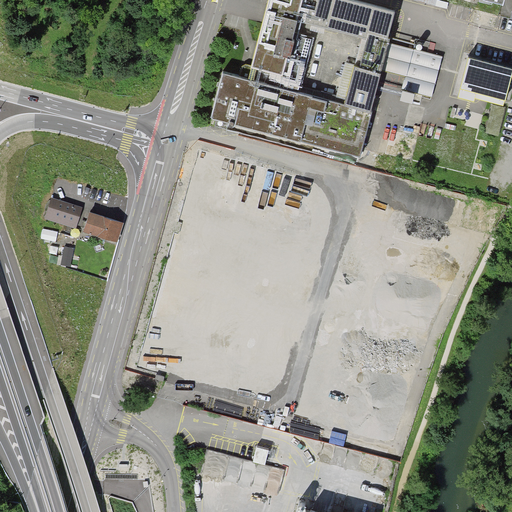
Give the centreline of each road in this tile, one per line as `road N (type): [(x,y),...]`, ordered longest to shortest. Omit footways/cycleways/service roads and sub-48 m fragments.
road 1 (trunk): [(91,511),(0,244)]
road 2 (tertiary): [(162,151),(90,415)]
road 3 (trunk): [(59,511),(0,318)]
road 4 (tertiary): [(167,134),(0,90)]
road 5 (tertiary): [(0,132),(38,120),(162,151)]
road 6 (unknown): [(361,0),(511,41)]
road 7 (residential): [(178,511),(171,470),(155,444),(90,415)]
road 8 (tertiary): [(208,0),(167,134)]
road 9 (trunk): [(0,385),(42,508)]
